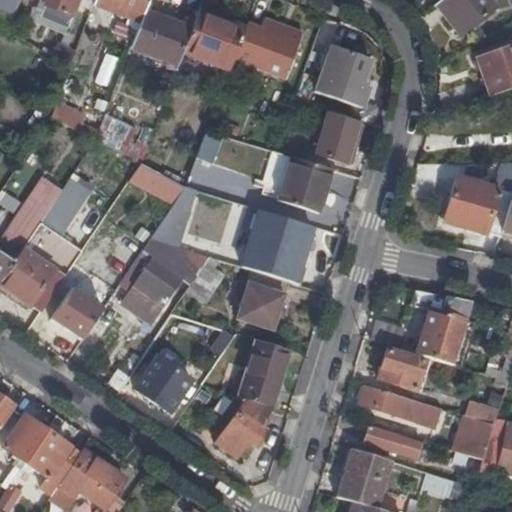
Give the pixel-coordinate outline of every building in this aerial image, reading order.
[(17,1),(15,0),(1,0),(0,3),(0,30),(4,33),(17,1)] [(43,0),(38,16),(65,25),(73,1),(75,1),(75,0),(43,0)] [(91,0),(90,2),(136,21),(140,12),(144,0),(91,0)] [(483,0),(439,0),(436,3),(460,35),(492,11),(483,0)] [(136,21),(126,49),(173,66),(178,54),(187,31),(140,12),(136,21)] [(187,31),(178,54),(225,74),(227,67),(241,31),(194,12),(187,31)] [(285,44),(289,33),(260,22),(256,33),(285,44)] [(241,31),(227,67),(245,73),(246,68),(283,80),(298,36),(289,33),(285,44),(256,33),(243,27),(241,31)] [(370,62),(329,48),(313,94),(361,111),(369,89),(361,87),(370,62)] [(511,50),(511,49),(470,64),(484,101),(511,90),(511,50)] [(54,104),(50,121),(76,128),(81,110),(54,104)] [(118,147),(128,125),(103,114),(93,136),(118,147)] [(356,129),(328,120),(315,158),(343,167),(356,129)] [(210,167),(220,136),(203,131),(188,179),(247,199),(253,181),(210,167)] [(138,162),(144,149),(128,141),(122,154),(138,162)] [(329,174),(290,160),(276,205),(315,217),(329,174)] [(166,208),(180,193),(138,169),(127,184),(166,208)] [(330,172),(325,191),(353,198),(358,179),(330,172)] [(454,182),(438,226),(481,240),(482,238),(493,243),(495,237),(507,200),(454,182)] [(48,204),(0,273),(0,292),(21,308),(23,305),(32,314),(73,255),(47,236),(70,204),(56,193),(48,204)] [(0,273),(48,204),(37,196),(0,250),(0,273)] [(511,200),(507,200),(495,237),(511,238),(511,200)] [(301,245),(267,235),(257,269),(290,280),(301,245)] [(146,241),(112,288),(125,293),(115,305),(145,326),(178,277),(189,283),(198,270),(205,261),(146,241)] [(210,248),(207,263),(233,271),(240,247),(224,242),(221,251),(210,248)] [(184,290),(195,299),(210,278),(198,270),(189,283),(184,290)] [(279,287),(244,275),(229,326),(262,337),(279,287)] [(95,312),(63,291),(43,322),(73,342),(95,312)] [(428,301),(407,296),(400,315),(421,322),(428,301)] [(445,306),(428,301),(421,322),(409,359),(427,365),(445,306)] [(457,326),(463,310),(445,306),(427,365),(443,369),(457,326)] [(399,328),(370,320),(363,345),(391,354),(399,328)] [(511,353),(511,321),(507,321),(493,360),(500,362),(494,378),(478,373),(475,379),(501,387),(511,353)] [(465,329),(457,326),(443,369),(452,372),(465,329)] [(279,355),(248,345),(229,402),(237,405),(261,412),(279,355)] [(380,355),(371,382),(406,393),(415,366),(380,355)] [(150,362),(128,393),(160,414),(162,415),(182,384),(183,383),(150,362)] [(357,389),(351,406),(408,424),(410,418),(429,424),(432,414),(357,389)] [(261,412),(237,405),(208,445),(229,459),(238,446),(247,452),(258,435),(249,429),(261,412)] [(15,415),(0,436),(0,449),(17,461),(37,431),(15,415)] [(511,426),(496,423),(480,476),(511,481),(511,426)] [(486,432),(476,428),(464,462),(476,465),(486,432)] [(358,429),(353,444),(407,461),(412,446),(358,429)] [(37,431),(17,461),(50,484),(70,454),(70,453),(37,431)] [(366,511),(381,465),(342,453),(329,500),(340,505),(362,511),(366,511)] [(50,484),(47,487),(63,498),(68,491),(92,507),(88,511),(85,511),(84,511),(82,511),(109,511),(112,508),(100,499),(113,481),(114,480),(77,454),(74,457),(70,454),(50,484)] [(445,485),(440,498),(462,505),(466,492),(445,485)]
